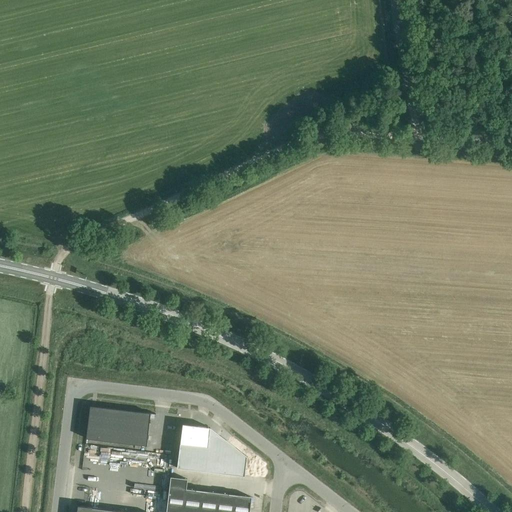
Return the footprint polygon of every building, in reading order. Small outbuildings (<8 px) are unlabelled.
[(150,413),(90,405),(86,438),(146,445),(150,413)] [(182,423),(177,467),(244,475),(247,455),(221,435),(209,434),(210,427),(207,426),(207,427),(197,426),(197,425),(182,423)] [(165,511),(182,511),(185,489),(186,479),(170,477),(165,511)] [(182,511),(198,511),(201,490),(185,489),(182,511)] [(198,511),(215,511),(218,492),(201,490),(198,511)] [(215,511),(232,511),(234,494),(218,492),(215,511)] [(232,511),(248,511),(251,496),(234,494),(232,511)]
